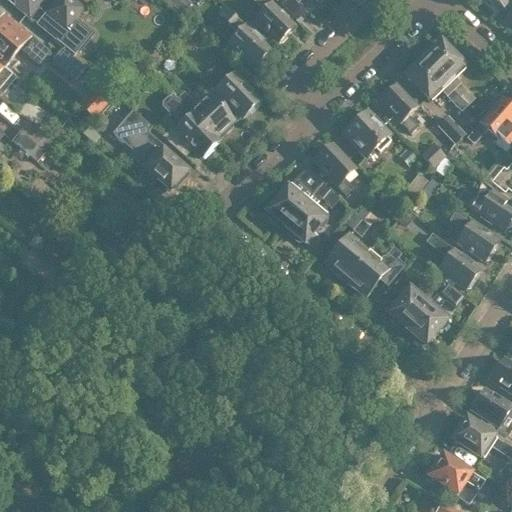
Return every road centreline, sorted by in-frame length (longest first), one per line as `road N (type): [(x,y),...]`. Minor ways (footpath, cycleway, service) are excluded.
road 1 (residential): [(435,402),(219,227),(328,111)]
road 2 (residential): [(328,111),(298,84),(300,67),(368,0)]
road 3 (residential): [(435,402),(511,284)]
road 4 (residential): [(358,511),(435,402)]
road 5 (residential): [(328,111),(418,13)]
